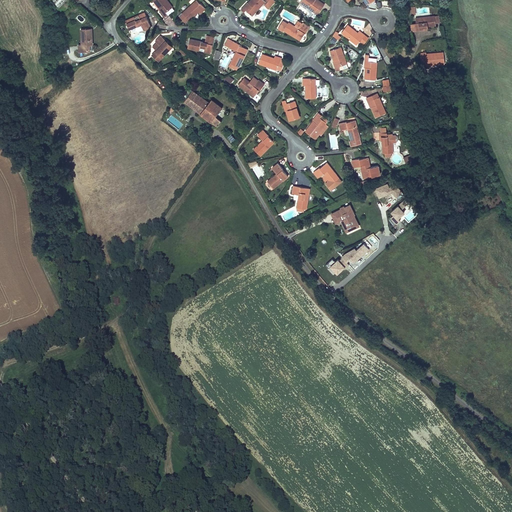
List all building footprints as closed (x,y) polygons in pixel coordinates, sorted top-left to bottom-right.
[(172,7),(167,0),(151,0),(152,0),(159,9),(158,9),(164,18),(167,15),(165,12),(172,7)] [(201,0),(194,0),(184,10),(185,11),(181,14),(185,19),(189,16),(190,17),(200,7),(202,9),(207,5),(201,0)] [(265,1),(269,5),(271,0),(249,0),(242,8),(246,11),(248,8),(254,14),(265,1)] [(129,25),(142,20),(144,26),(151,24),(145,9),(139,11),(140,15),(137,17),(135,13),(125,17),(129,25)] [(434,15),(414,18),(415,24),(409,25),(410,33),(427,31),(427,27),(435,26),(435,23),(434,16),(434,15)] [(306,33),(310,26),(303,22),(299,28),(289,22),(288,23),(283,20),(278,29),(283,32),(284,31),(300,41),(305,32),(306,33)] [(360,41),(365,34),(360,30),(358,32),(348,24),(342,33),(357,45),(360,41)] [(91,29),(80,30),(81,44),(79,44),(79,51),(93,50),(91,29)] [(159,58),(172,42),(161,32),(156,37),(161,42),(152,52),(159,58)] [(207,32),(206,38),(193,36),(191,45),(201,47),(202,43),(206,44),(205,47),(213,49),(216,34),(207,32)] [(365,34),(360,41),(364,44),(369,37),(365,34)] [(230,44),(234,37),(229,35),(225,41),(230,44)] [(234,37),(230,44),(237,48),(229,64),(231,65),(234,60),(239,62),(248,45),(234,37)] [(344,43),(333,47),(340,66),(351,62),(344,43)] [(445,48),(427,49),(428,58),(425,58),(425,62),(435,61),(436,60),(446,59),(445,48)] [(281,59),(282,56),(282,55),(275,52),(274,54),(262,50),(258,60),(278,67),(278,66),(282,67),(284,60),(281,59)] [(371,56),(367,55),(365,76),(377,76),(379,59),(371,59),(371,56)] [(231,83),(234,80),(228,75),(225,79),(231,83)] [(240,82),(256,94),(265,82),(259,78),(256,82),(246,75),(240,82)] [(318,95),(318,75),(305,75),(305,83),(307,83),(307,95),(318,95)] [(185,101),(217,125),(221,119),(218,117),(225,109),(210,97),(207,101),(203,98),(206,95),(200,90),(197,94),(192,91),(185,101)] [(388,110),(381,95),(374,98),(372,94),(368,96),(377,115),(388,110)] [(283,98),(290,119),(302,116),(295,98),(289,100),(287,97),(283,98)] [(322,112),(320,110),(306,127),(316,134),(327,120),(320,115),(322,112)] [(362,143),(355,118),(339,122),(341,130),(346,128),(351,146),(362,143)] [(262,153),(276,137),(262,126),(257,132),(263,137),(254,147),(262,153)] [(388,129),(381,130),(382,138),(384,138),(386,151),(395,150),(393,131),(389,132),(388,129)] [(232,142),(236,139),(231,133),(227,136),(232,142)] [(403,157),(406,163),(414,160),(411,153),(403,157)] [(353,168),(361,167),(362,179),(379,176),(377,166),(369,168),(368,158),(352,160),(353,168)] [(248,164),(250,168),(257,164),(255,160),(248,164)] [(342,180),(327,161),(313,172),(317,178),(323,174),(328,180),(325,182),(330,189),(342,180)] [(271,188),(288,177),(279,164),(272,169),(276,175),(266,181),(271,188)] [(292,193),(297,195),(296,209),(306,210),(308,199),(304,198),(305,194),(308,194),(309,188),(293,186),(292,193)] [(401,209),(408,203),(404,199),(398,205),(401,209)] [(341,209),(335,212),(340,221),(341,221),(345,229),(347,227),(349,230),(355,227),(354,224),(356,223),(353,216),(354,215),(349,205),(344,208),(344,207),(340,208),(341,209)] [(340,221),(335,212),(331,214),(335,223),(340,221)] [(346,253),(342,257),(347,262),(350,259),(354,263),(370,248),(364,243),(357,249),(356,247),(346,253)]
